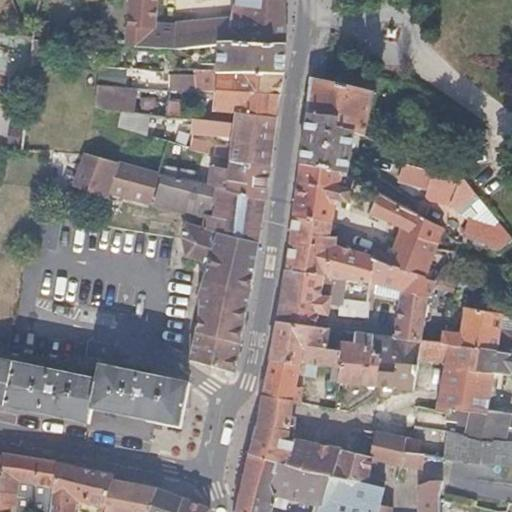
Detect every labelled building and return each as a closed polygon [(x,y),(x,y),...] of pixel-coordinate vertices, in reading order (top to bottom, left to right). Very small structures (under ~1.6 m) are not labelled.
[(158,25),(159,0),(131,0),(131,28),(154,29),(158,29),(158,25)] [(285,26),(285,0),(236,0),(236,6),(233,9),(231,24),(231,46),(286,44),(285,26)] [(231,46),(231,24),(158,25),(158,29),(154,29),(154,47),(186,48),(218,47),(219,47),(231,46)] [(285,59),(286,44),(231,46),(219,47),(217,70),(235,70),(236,64),(264,67),(264,72),(284,75),(285,59)] [(283,86),(284,75),(264,72),(264,67),(236,64),(235,70),(217,70),(197,71),(198,91),(217,92),(280,95),(283,86)] [(364,139),(373,89),(309,81),(305,116),(332,119),(332,133),(352,136),(364,139)] [(98,83),(97,107),(138,109),(139,84),(98,83)] [(277,117),(280,95),(217,92),(215,109),(236,113),(277,117)] [(186,113),(188,105),(167,101),(164,119),(192,121),(192,115),(186,113)] [(147,133),(150,117),(122,110),(118,126),(147,133)] [(272,168),(277,117),(236,113),(234,124),(194,122),(193,132),(233,139),(230,160),(272,168)] [(347,170),(352,136),(332,133),(332,119),(305,116),(299,165),(347,170)] [(448,168),(462,126),(437,119),(426,162),(448,168)] [(215,156),(217,148),(191,140),(188,148),(215,156)] [(146,202),(154,176),(86,158),(77,184),(105,195),(106,191),(146,202)] [(271,184),(272,168),(230,160),(228,172),(214,169),(209,189),(266,201),(269,202),(271,184)] [(415,211),(375,189),(361,177),(347,175),(347,170),(299,165),(294,218),(333,223),(336,198),(347,202),(351,194),(357,197),(354,205),(398,225),(439,243),(443,227),(431,219),(415,211)] [(439,192),(443,175),(417,169),(412,185),(439,192)] [(480,199),(463,176),(446,173),(439,201),(460,206),(466,212),(480,199)] [(260,231),(266,201),(209,189),(162,178),(154,205),(203,217),(260,231)] [(501,224),(488,208),(468,217),(496,230),(501,224)] [(24,245),(39,248),(54,252),(62,220),(31,216),(24,245)] [(258,242),(260,231),(203,217),(201,229),(258,242)] [(511,240),(511,237),(501,224),(496,230),(468,217),(461,234),(496,249),(511,240)] [(429,276),(438,250),(396,234),(392,253),(371,249),(370,243),(366,241),(361,241),(360,253),(356,253),(337,248),(339,239),(336,237),(335,239),(331,236),(333,223),(294,218),(292,235),(288,274),(366,284),(373,260),(429,276)] [(258,242),(201,229),(186,225),(185,240),(206,245),(223,255),(256,262),(258,242)] [(439,243),(398,225),(396,234),(438,250),(439,243)] [(193,362),(228,373),(233,375),(237,360),(246,316),(256,262),(223,255),(206,245),(185,240),(182,259),(205,265),(196,300),(199,303),(190,358),(193,362)] [(432,299),(435,290),(452,295),(458,277),(456,276),(455,263),(440,273),(437,278),(429,276),(373,260),(366,284),(369,288),(368,295),(401,302),(399,313),(396,326),(424,330),(429,300),(432,299)] [(366,304),(368,295),(369,288),(366,284),(288,274),(280,309),(318,315),(329,317),(332,300),(342,301),(366,304)] [(364,319),(366,304),(342,301),(340,315),(358,318),(364,319)] [(316,329),(318,315),(280,309),(277,324),(316,329)] [(511,354),(511,335),(503,334),(505,319),(506,316),(485,313),(466,310),(462,336),(446,333),(443,346),(453,347),(511,354)] [(511,335),(511,320),(505,319),(503,334),(511,335)] [(343,371),(346,351),(331,348),(334,332),(316,329),(277,324),(270,362),(304,369),(309,370),(308,376),(318,378),(320,367),(343,371)] [(423,343),(424,330),(396,326),(394,339),(423,343)] [(349,343),(350,333),(334,332),(331,348),(346,351),(349,343)] [(417,390),(421,359),(449,363),(453,347),(443,346),(423,343),(394,339),(384,338),(383,347),(378,387),(417,390)] [(378,387),(383,347),(376,347),(349,343),(346,351),(343,371),(340,384),(343,385),(378,387)] [(511,354),(453,347),(449,363),(444,393),(494,398),(497,375),(511,377),(511,354)] [(189,385),(171,382),(160,379),(102,367),(99,382),(9,363),(0,360),(0,403),(36,411),(91,423),(94,409),(180,427),(189,385)] [(307,387),(302,384),(304,369),(270,362),(265,379),(263,397),(283,401),(298,404),(304,405),(307,387)] [(491,413),(494,398),(444,393),(439,413),(452,415),(455,409),(491,413)] [(295,417),(298,404),(283,401),(263,397),(259,412),(295,417)] [(511,416),(491,413),(455,409),(452,415),(451,425),(470,428),(467,440),(471,444),(497,447),(500,445),(511,445),(511,416)] [(287,464),(292,441),(291,438),(292,433),(295,433),(296,427),(294,425),(295,417),(259,412),(258,418),(255,431),(251,455),(287,464)] [(407,454),(409,441),(387,437),(377,434),(375,448),(371,458),(375,462),(415,470),(424,468),(425,458),(407,454)] [(511,445),(500,445),(497,447),(471,444),(467,440),(450,438),(448,446),(450,447),(449,461),(511,468),(511,445)] [(336,476),(343,452),(292,441),(287,464),(336,476)] [(369,485),(375,462),(371,458),(343,452),(336,476),(369,485)] [(43,511),(47,498),(55,463),(3,454),(1,459),(0,461),(0,511),(43,511)] [(381,511),(383,507),(386,490),(369,485),(336,476),(287,464),(251,455),(239,511),(381,511)] [(103,510),(111,480),(112,476),(55,463),(47,498),(67,502),(103,510)] [(146,511),(153,489),(130,484),(111,480),(103,510),(102,511),(146,511)] [(446,511),(447,504),(453,484),(441,483),(424,488),(423,511),(395,511),(396,509),(383,507),(381,511),(446,511)] [(207,511),(207,509),(187,501),(153,489),(146,511),(207,511)] [(65,511),(67,502),(47,498),(43,511),(65,511)]
